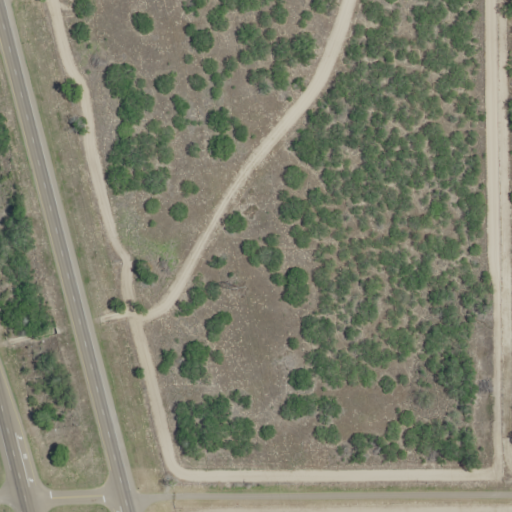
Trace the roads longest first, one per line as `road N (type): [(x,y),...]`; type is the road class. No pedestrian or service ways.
road 1 (trunk): [(127,511),(1,0)]
road 2 (residential): [(511,493),(124,498)]
road 3 (trunk): [(0,378),(32,511)]
